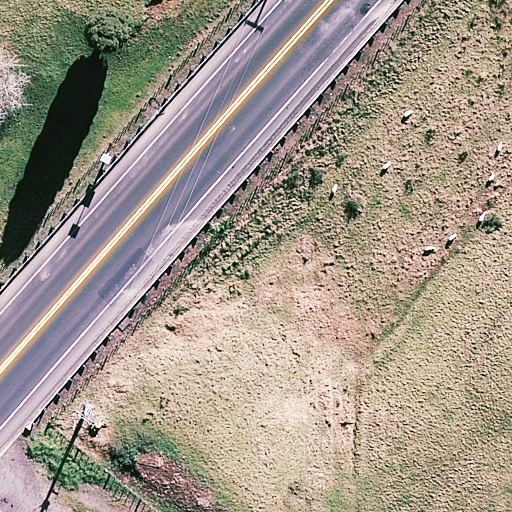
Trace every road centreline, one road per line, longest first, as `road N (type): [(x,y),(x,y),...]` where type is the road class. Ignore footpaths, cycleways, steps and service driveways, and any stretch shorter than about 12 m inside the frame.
road 1 (trunk): [(511,27),(125,335),(0,455)]
road 2 (trunk): [(335,0),(0,383)]
